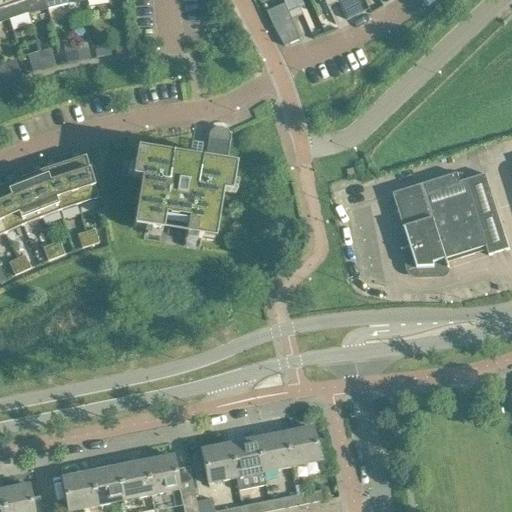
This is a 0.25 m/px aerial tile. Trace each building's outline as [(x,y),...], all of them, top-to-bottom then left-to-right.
[(0,0),(0,23),(8,21),(1,0),(0,0)] [(27,14),(23,0),(1,0),(8,21),(27,14)] [(23,0),(27,14),(47,10),(44,0),(23,0)] [(67,5),(65,0),(44,0),(47,10),(67,5)] [(337,0),(325,0),(324,1),(328,8),(339,3),(337,0)] [(357,0),(337,0),(339,3),(347,21),(363,13),(357,0)] [(303,15),(300,8),(289,13),(292,20),(303,15)] [(281,25),(274,28),(284,47),(301,40),(292,20),(281,25)] [(90,59),(88,49),(87,43),(74,46),(76,52),(78,61),(90,59)] [(115,46),(116,55),(128,54),(127,44),(115,46)] [(55,67),(52,57),(50,50),(38,53),(40,60),(43,70),(55,67)] [(94,51),(95,58),(109,57),(109,50),(94,51)] [(66,64),(78,61),(76,52),(64,54),(66,64)] [(32,73),(43,70),(40,60),(29,64),(32,73)] [(0,85),(9,82),(5,72),(2,65),(0,65),(0,85)] [(5,72),(9,82),(21,77),(18,68),(5,72)] [(226,131),(224,129),(223,129),(221,128),(219,128),(217,128),(215,129),(214,129),(212,131),(211,132),(210,133),(209,135),(208,137),(204,162),(144,152),(136,151),(134,163),(132,175),(141,176),(133,220),(134,220),(133,228),(144,230),(144,231),(150,232),(151,223),(162,225),(164,218),(168,218),(167,219),(175,220),(175,219),(187,221),(186,229),(197,230),(196,239),(200,240),(201,240),(213,242),(214,233),(215,233),(229,142),(230,141),(230,139),(230,137),(229,135),(228,133),(227,132),(226,131)] [(85,158),(73,161),(71,154),(61,157),(78,206),(97,200),(94,191),(98,190),(92,170),(88,171),(85,158)] [(59,213),(78,206),(61,157),(51,160),(54,168),(44,171),(59,213)] [(44,171),(34,175),(31,167),(21,171),(40,220),(59,213),(44,171)] [(22,227),(40,220),(21,171),(12,175),(15,182),(5,186),(22,227)] [(486,175),(469,180),(468,180),(467,178),(466,177),(464,176),(463,175),(461,174),(459,174),(457,174),(393,195),(409,248),(401,250),(402,251),(405,250),(409,271),(411,274),(414,277),(418,277),(436,277),(435,268),(447,265),(448,269),(449,269),(446,258),(486,246),(489,256),(509,250),(486,175)] [(5,186),(0,188),(0,224),(5,235),(22,227),(5,186)] [(94,231),(86,233),(90,247),(98,244),(94,231)] [(82,249),(90,247),(86,233),(78,236),(82,249)] [(59,243),(51,246),(56,259),(64,256),(59,243)] [(48,262),(56,259),(51,246),(43,249),(48,262)] [(22,273),(30,269),(24,257),(16,260),(22,273)] [(16,260),(9,264),(15,277),(22,273),(16,260)] [(333,470),(326,440),(315,442),(312,428),(311,429),(311,430),(298,433),(297,431),(283,434),(291,469),(304,466),(304,465),(317,462),(318,463),(320,472),(325,471),(325,472),(333,470)] [(277,470),(277,471),(291,469),(283,434),(270,437),(270,438),(257,441),(264,473),(277,470)] [(267,486),(264,473),(257,441),(243,444),(243,442),(230,445),(237,479),(239,491),(267,486)] [(222,482),(237,479),(230,445),(215,448),(215,449),(202,452),(202,451),(201,451),(205,471),(208,485),(209,485),(209,484),(222,481),(222,482)] [(178,491),(176,476),(172,457),(171,457),(171,458),(158,461),(158,460),(145,462),(152,496),(178,491)] [(124,502),(152,496),(145,462),(130,465),(131,466),(117,469),(124,502)] [(97,507),(124,502),(117,469),(103,472),(103,471),(90,473),(97,507)] [(82,510),(97,507),(90,473),(75,476),(76,478),(62,480),(62,479),(61,479),(67,511),(69,511),(82,509),(82,510)] [(5,511),(32,511),(28,486),(27,486),(27,487),(14,490),(13,489),(1,491),(5,511)] [(306,505),(326,501),(324,491),(304,494),(296,496),(298,506),(306,505)] [(199,511),(197,503),(196,503),(194,492),(180,495),(183,511),(199,511)] [(272,511),(298,506),(296,496),(270,501),(272,511)] [(243,511),(243,507),(217,511),(213,511),(211,500),(197,503),(199,511),(243,511)] [(243,511),(271,511),(272,511),(270,501),(243,507),(243,511)]
